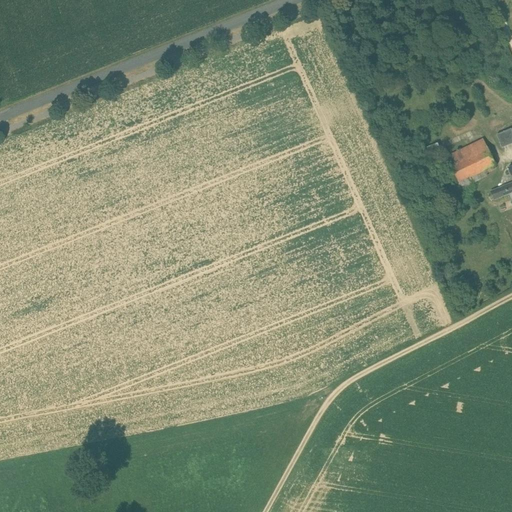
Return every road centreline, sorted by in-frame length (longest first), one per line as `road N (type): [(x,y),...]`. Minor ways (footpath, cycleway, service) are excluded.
road 1 (track): [(511,296),(335,390),(266,511)]
road 2 (unclassified): [(0,119),(299,0)]
